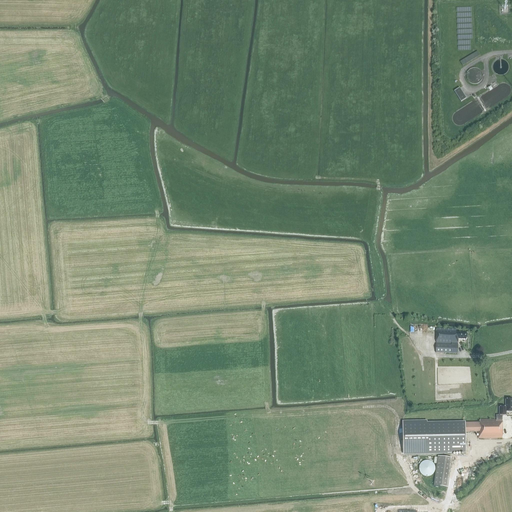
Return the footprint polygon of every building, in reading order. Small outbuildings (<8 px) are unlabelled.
[(477,52),(460,62),(463,66),(480,56),(477,52)] [(466,98),(459,88),(454,91),(461,102),(466,98)] [(457,330),(436,329),(436,343),(451,344),(451,345),(436,344),(436,353),(458,354),(458,344),(458,339),(467,339),(467,333),(460,333),(460,332),(457,331),(457,330)] [(496,416),(496,420),(501,420),(502,420),(502,416),(506,416),(506,412),(511,412),(511,399),(506,400),(506,407),(499,407),(499,416),(496,416)] [(480,425),(474,425),(474,432),(478,432),(478,439),(502,438),(502,420),(501,420),(496,420),(480,420),(480,425)] [(402,421),(403,455),(446,454),(446,453),(466,453),(465,422),(427,423),(427,421),(402,421)] [(452,458),(437,456),(433,486),(447,488),(452,458)] [(429,461),(427,460),(425,461),(424,461),(422,462),(420,464),(419,466),(419,467),(419,469),(419,471),(420,473),(422,475),(423,476),(425,477),(427,477),(429,476),(431,475),(433,474),(434,473),(435,471),(435,469),(435,467),(434,465),(433,463),(431,462),(429,461)]
